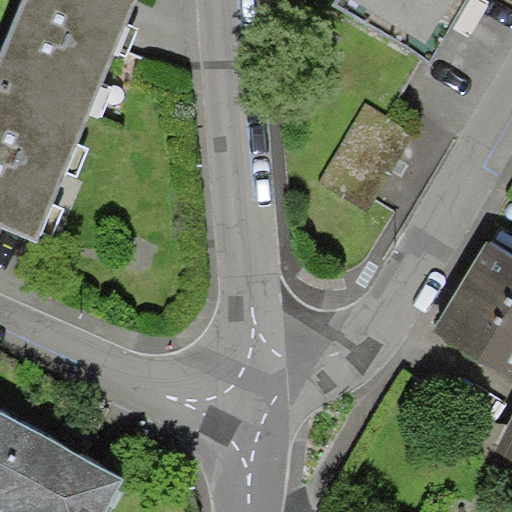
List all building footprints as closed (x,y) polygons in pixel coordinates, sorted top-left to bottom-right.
[(143,1),(139,0),(31,0),(0,78),(0,229),(44,247),(143,1)] [(457,0),(334,0),(334,1),(426,54),(457,0)] [(366,107),(318,187),(365,215),(413,136),(366,107)] [(511,254),(496,246),(451,330),(511,362),(511,254)] [(115,511),(129,488),(0,417),(0,511),(115,511)]
